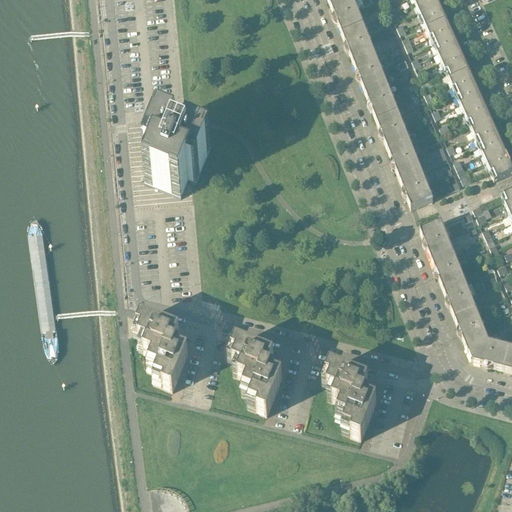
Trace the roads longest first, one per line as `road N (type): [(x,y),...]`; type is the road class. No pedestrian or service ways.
road 1 (residential): [(405,375),(140,304),(109,0)]
road 2 (residential): [(288,0),(436,367)]
road 3 (residential): [(449,359),(306,0)]
road 4 (residential): [(511,119),(458,0)]
